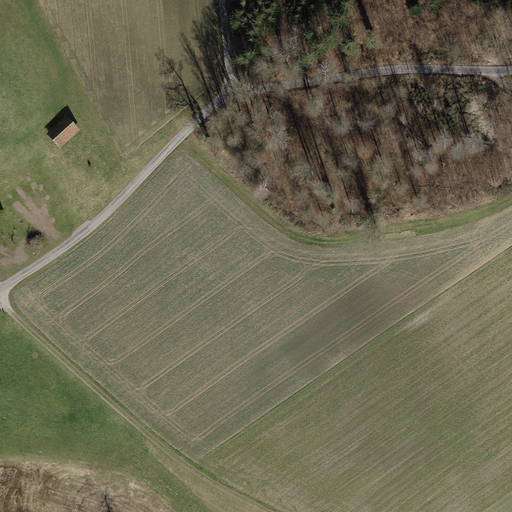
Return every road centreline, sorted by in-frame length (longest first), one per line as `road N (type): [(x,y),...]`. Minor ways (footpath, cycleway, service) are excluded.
road 1 (track): [(511,68),(426,68),(231,91),(85,231),(0,289)]
road 2 (track): [(271,511),(196,478),(0,302)]
